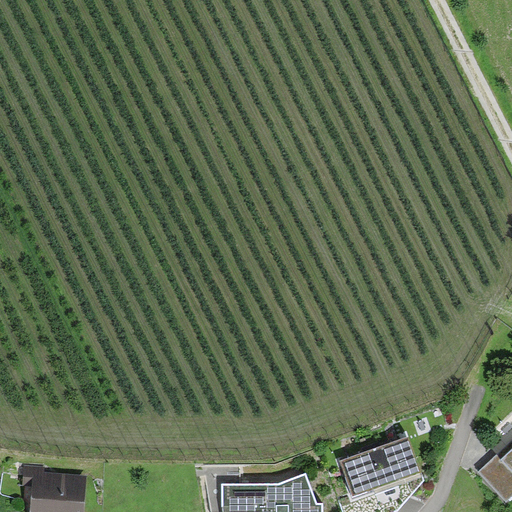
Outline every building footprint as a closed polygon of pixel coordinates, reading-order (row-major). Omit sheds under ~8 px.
[(410,440),(341,464),(353,500),(388,488),(422,476),(410,440)] [(511,453),(502,462),(511,473),(511,453)] [(497,457),(479,474),(507,504),(511,499),(511,473),(502,462),(497,457)] [(24,486),(33,487),(31,511),(84,511),(87,478),(45,475),(45,466),(25,465),(24,486)] [(279,487),(222,487),(223,509),(223,511),(322,511),(323,507),(317,507),(307,477),(279,487)]
